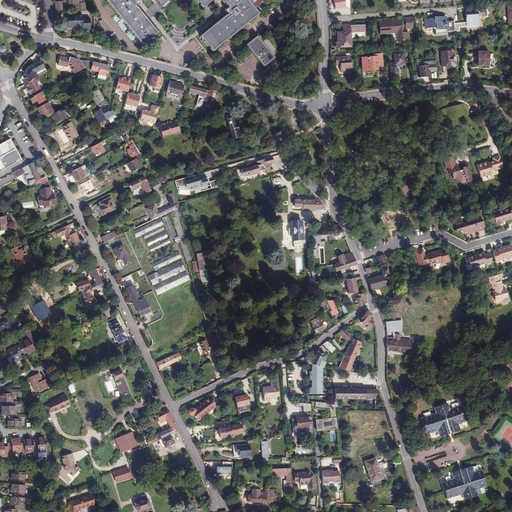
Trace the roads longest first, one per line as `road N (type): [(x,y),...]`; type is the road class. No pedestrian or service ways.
road 1 (residential): [(13,95),(171,405)]
road 2 (residential): [(370,304),(302,353),(171,405)]
road 3 (residential): [(370,304),(381,382),(424,511)]
road 4 (residential): [(238,88),(46,39)]
road 5 (residential): [(511,93),(434,87),(324,104)]
road 6 (residential): [(356,256),(441,233),(465,247),(511,235)]
road 7 (unknown): [(405,457),(478,438),(511,384)]
road 8 (residential): [(322,22),(451,13)]
